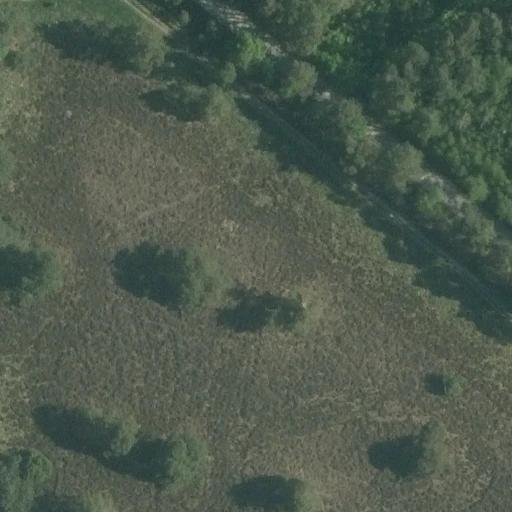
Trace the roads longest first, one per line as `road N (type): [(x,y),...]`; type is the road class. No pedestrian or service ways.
road 1 (track): [(135,0),(511,309)]
road 2 (unclassified): [(511,250),(207,0)]
